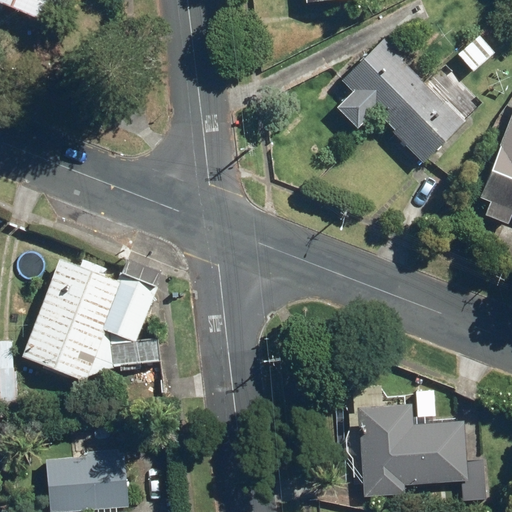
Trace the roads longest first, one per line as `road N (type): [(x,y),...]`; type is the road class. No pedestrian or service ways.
road 1 (primary): [(213,225),(511,338)]
road 2 (residential): [(253,511),(213,225)]
road 3 (primary): [(0,138),(213,225)]
road 4 (residential): [(213,225),(189,0)]
